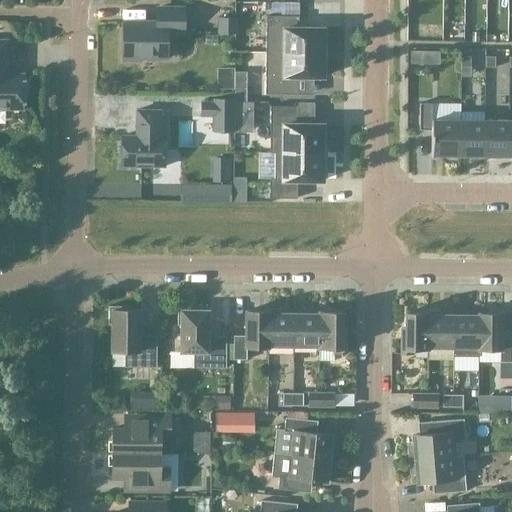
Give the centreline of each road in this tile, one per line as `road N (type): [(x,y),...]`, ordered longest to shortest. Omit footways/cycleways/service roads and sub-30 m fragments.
road 1 (residential): [(373,267),(74,270)]
road 2 (residential): [(74,270),(77,13)]
road 3 (residential): [(370,511),(373,267)]
road 4 (residential): [(72,511),(74,270)]
road 5 (residential): [(374,192),(376,0)]
road 6 (residential): [(511,269),(373,267)]
road 7 (residential): [(511,193),(374,192)]
